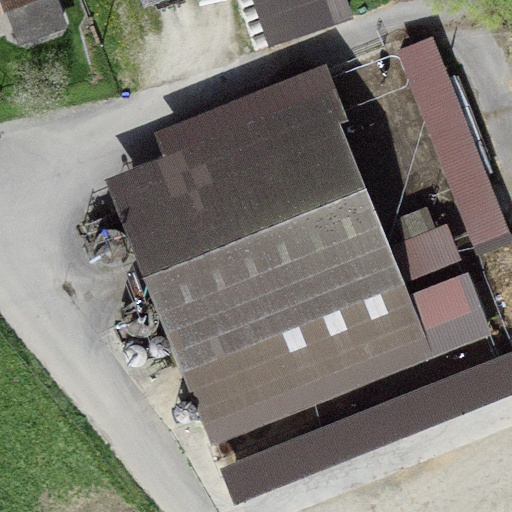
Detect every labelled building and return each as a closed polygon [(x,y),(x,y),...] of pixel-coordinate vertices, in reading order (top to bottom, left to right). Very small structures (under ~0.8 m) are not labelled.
[(381,258),(327,124),(123,206),(177,340),(381,258)] [(92,238),(93,246),(97,252),(103,256),(110,257),(118,256),(124,252),(128,246),(129,239),(128,231),(124,225),(118,221),(111,220),(104,221),(97,225),(93,231),(92,238)] [(158,309),(156,302),(152,296),(146,292),(139,290),(132,291),(126,296),(122,302),(120,309),(121,316),(126,322),(132,326),(139,328),(146,326),(152,322),(156,316),(158,309)] [(164,345),(167,343),(169,340),(170,337),(170,333),(168,330),(166,328),(163,326),(160,325),(156,326),(153,328),(151,330),(149,333),(149,336),(150,340),(152,343),(154,345),(158,346),(161,346),(164,345)] [(140,351),(143,349),(145,346),(146,343),(146,340),(144,337),(142,334),(139,332),(135,332),(132,332),(129,334),(127,336),(125,339),(125,343),(126,346),(128,349),(130,351),(133,352),(137,352),(140,351)] [(189,417),(192,415),(194,412),(195,409),(195,405),(193,402),(191,400),(188,398),(185,397),(181,398),(178,399),(176,402),(174,405),(174,408),(175,412),(177,415),(179,417),(183,418),(186,418),(189,417)]
